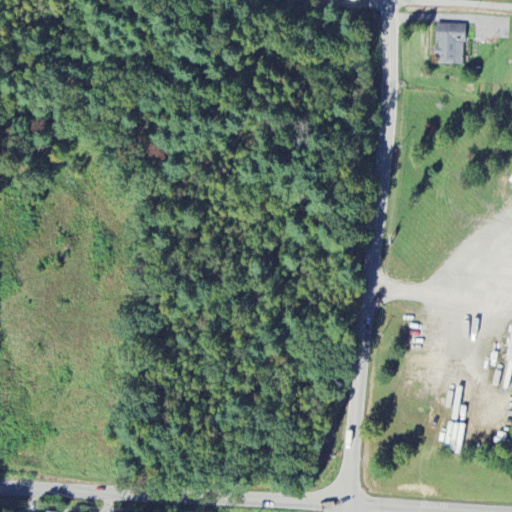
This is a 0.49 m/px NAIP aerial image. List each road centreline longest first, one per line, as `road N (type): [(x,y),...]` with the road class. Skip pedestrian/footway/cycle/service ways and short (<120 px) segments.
road 1 (secondary): [(384,0),(387,100),(350,511)]
road 2 (secondary): [(0,487),(497,511)]
road 3 (residential): [(511,5),(385,1)]
